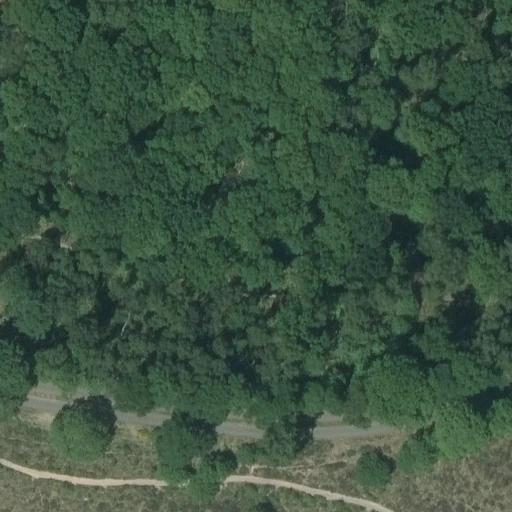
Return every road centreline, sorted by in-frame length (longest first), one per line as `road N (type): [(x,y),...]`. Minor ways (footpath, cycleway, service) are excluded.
road 1 (unclassified): [(0,398),(297,435),(403,425),(425,414)]
road 2 (unclassified): [(425,414),(401,408),(296,419),(0,381)]
